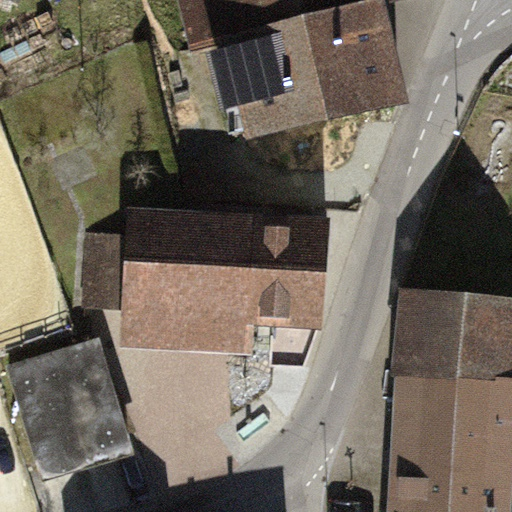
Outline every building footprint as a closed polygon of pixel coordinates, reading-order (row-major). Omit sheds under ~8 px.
[(225,0),(240,60),(225,64),(228,79),(243,75),(259,138),(404,103),(378,0),(225,0)] [(136,219),(136,239),(131,310),(278,319),(276,367),(306,369),(326,321),(331,234),(263,228),(261,223),(136,219)] [(131,310),(136,239),(93,237),(89,307),(131,310)] [(417,301),(409,393),(511,401),(511,344),(503,344),(506,308),(417,301)] [(102,341),(13,369),(43,464),(132,436),(102,341)] [(511,401),(409,393),(401,511),(505,511),(511,411),(511,401)]
